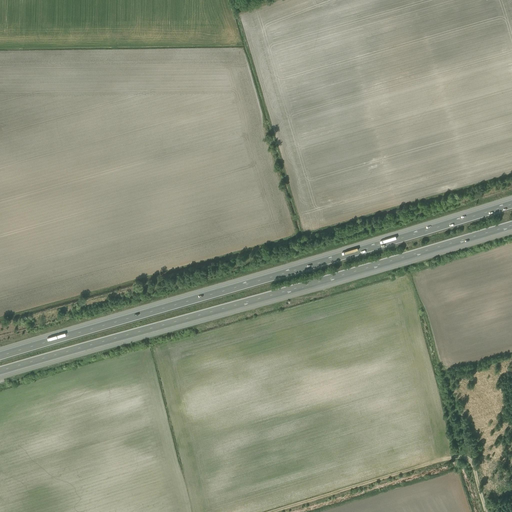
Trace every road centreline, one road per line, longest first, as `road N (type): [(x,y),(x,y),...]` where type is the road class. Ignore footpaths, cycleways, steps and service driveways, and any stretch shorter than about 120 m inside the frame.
road 1 (motorway): [(511,203),(0,355)]
road 2 (motorway): [(0,371),(511,225)]
